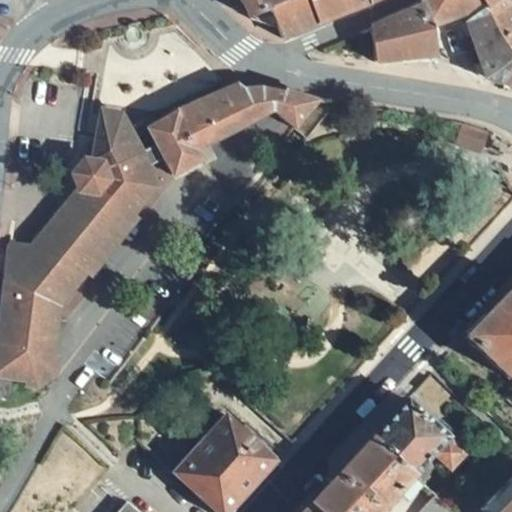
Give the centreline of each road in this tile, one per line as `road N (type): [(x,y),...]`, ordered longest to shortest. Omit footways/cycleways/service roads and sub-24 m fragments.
road 1 (primary): [(511,251),(265,511)]
road 2 (residential): [(511,108),(363,87),(277,64)]
road 3 (residential): [(277,64),(176,3),(155,2)]
road 4 (unclassified): [(277,64),(396,0)]
road 5 (residential): [(107,0),(33,35),(0,76)]
